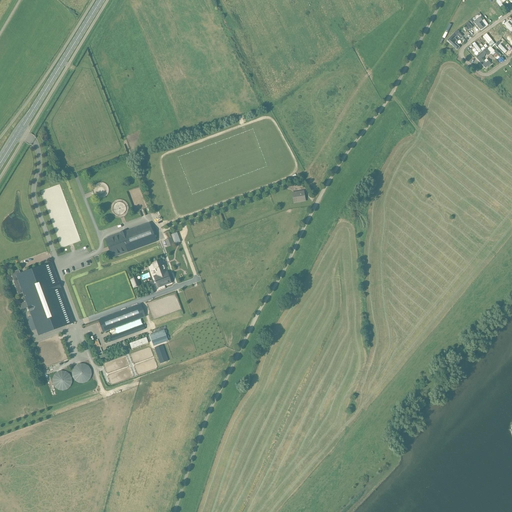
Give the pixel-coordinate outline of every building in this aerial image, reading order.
[(493,4),(481,13),(484,16),(492,10),(497,17),(501,14),(493,4)] [(473,22),(480,30),(483,28),(479,23),(482,20),(480,17),(473,22)] [(464,26),(468,31),(472,27),(468,22),(464,26)] [(498,24),(495,26),(499,32),(492,37),(495,41),(505,34),(498,24)] [(454,34),(447,41),(457,50),(459,48),(455,43),(457,41),(454,39),(457,36),(457,35),(459,33),(457,31),(454,34)] [(511,34),(510,32),(503,37),(509,44),(511,40),(511,34)] [(490,46),(494,43),(493,41),(487,34),(484,36),(483,38),(490,46)] [(467,53),(472,59),(483,48),(478,43),(467,53)] [(494,51),(490,47),(487,50),(491,54),(497,60),(501,56),(496,50),(495,51),(494,51)] [(487,56),(490,53),(486,49),(483,52),(476,58),(485,69),(490,64),(486,59),(484,61),(481,58),(485,55),(486,54),(487,56)] [(293,204),(306,202),(304,191),(292,193),(293,204)] [(155,239),(150,226),(129,234),(128,231),(126,232),(126,231),(120,233),(121,234),(110,238),(116,256),(135,249),(134,247),(155,239)] [(158,262),(153,263),(158,276),(154,277),(158,287),(162,286),(171,282),(168,276),(167,277),(161,262),(161,261),(158,262)] [(12,273),(11,273),(11,274),(14,282),(13,282),(18,295),(23,293),(39,335),(73,323),(51,263),(21,274),(19,271),(19,270),(18,270),(12,272),(12,273)] [(131,279),(134,288),(140,286),(136,277),(131,279)] [(139,306),(99,321),(103,331),(143,316),(139,306)] [(97,321),(83,326),(84,331),(99,327),(97,321)] [(111,337),(112,341),(144,329),(143,325),(111,337)] [(159,332),(154,334),(154,335),(150,336),(152,340),(164,335),(163,332),(161,331),(160,331),(159,332)] [(148,343),(146,338),(129,344),(131,349),(148,343)] [(80,383),(82,383),(83,383),(85,383),(87,382),(88,381),(89,380),(90,379),(91,377),(91,375),(92,374),(91,372),(91,370),(90,369),(89,367),(88,366),(87,365),(85,364),(83,364),(82,364),(80,364),(78,364),(77,365),(75,366),(74,367),(73,369),(73,370),(72,372),(72,374),(72,375),(73,377),(73,379),(74,380),(75,381),(77,382),(78,383),(80,383)] [(60,391),(62,391),(64,391),(65,390),(67,389),(68,389),(70,387),(71,386),(71,384),(72,383),(72,381),(72,379),(71,378),(71,376),(70,375),(68,374),(67,373),(65,372),(64,371),(62,371),(60,371),(59,372),(57,373),(56,374),(55,375),(54,376),(53,378),(53,379),(52,381),(53,383),(53,384),(54,386),(55,387),(56,388),(57,389),(59,390),(60,391)]
